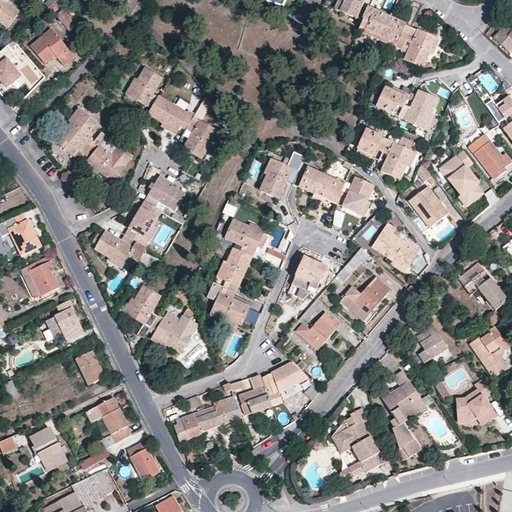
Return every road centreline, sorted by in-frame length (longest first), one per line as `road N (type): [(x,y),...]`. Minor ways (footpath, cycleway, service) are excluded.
road 1 (residential): [(147,407),(243,364),(300,236),(344,248)]
road 2 (residential): [(440,264),(303,431)]
road 3 (residential): [(66,238),(147,407)]
road 4 (residential): [(511,463),(333,511)]
road 5 (residential): [(66,238),(120,208),(147,155),(172,165)]
road 6 (residential): [(0,137),(66,238)]
